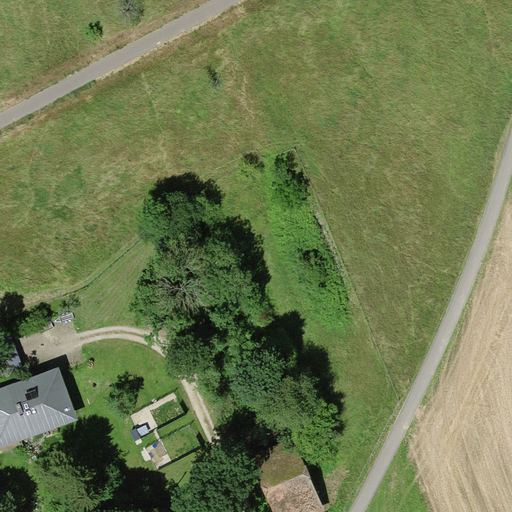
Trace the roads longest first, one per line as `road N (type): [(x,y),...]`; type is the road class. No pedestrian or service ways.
road 1 (unclassified): [(356,511),(452,317),(511,148)]
road 2 (unclassified): [(0,118),(221,0)]
